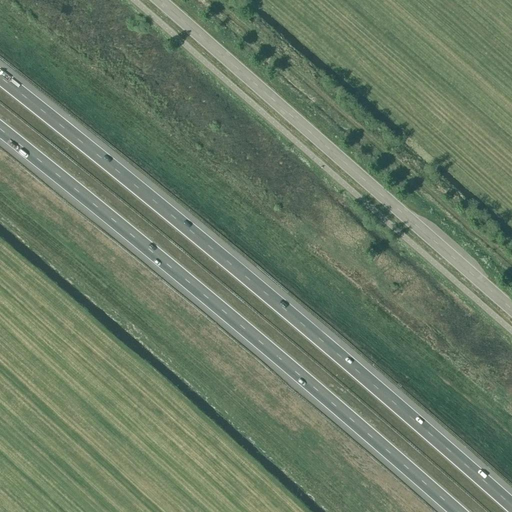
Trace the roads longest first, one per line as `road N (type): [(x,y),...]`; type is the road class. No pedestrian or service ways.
road 1 (motorway): [(511,506),(0,79)]
road 2 (motorway): [(0,130),(454,511)]
road 3 (tertiary): [(511,310),(157,0)]
